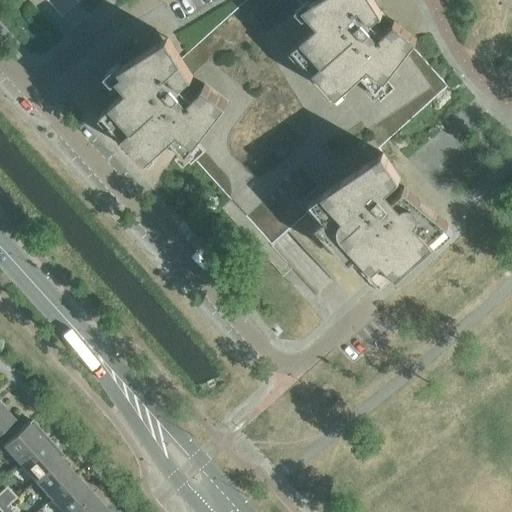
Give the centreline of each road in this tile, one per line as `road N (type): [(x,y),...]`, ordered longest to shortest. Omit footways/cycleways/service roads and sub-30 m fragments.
road 1 (residential): [(371,310),(296,371),(274,363),(29,91)]
road 2 (secondary): [(238,501),(48,302)]
road 3 (secondary): [(48,302),(205,511)]
road 4 (residential): [(29,91),(153,0)]
